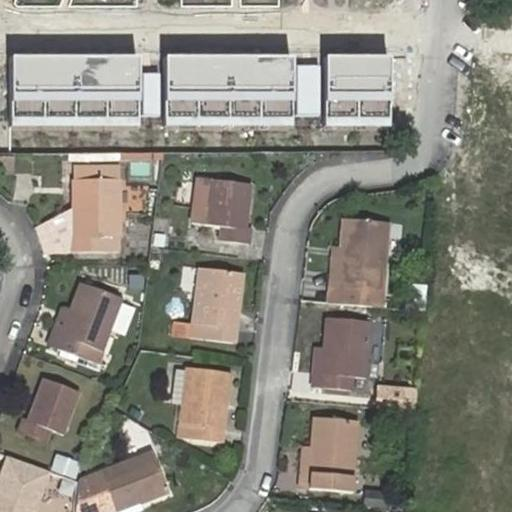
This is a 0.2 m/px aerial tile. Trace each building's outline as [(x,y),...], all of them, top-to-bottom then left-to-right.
[(135,60),(5,59),(5,123),(134,124),(135,60)] [(287,60),(159,60),(158,123),(288,123),(287,60)] [(387,60),(320,60),(320,124),(387,124),(387,60)] [(129,175),(129,155),(85,156),(85,174),(129,175)] [(511,172),(507,173),(497,297),(511,297),(511,172)] [(216,219),(222,175),(204,173),(199,217),(216,219)] [(102,231),(93,231),(84,231),(79,231),(79,244),(84,244),(118,244),(128,245),(129,195),(129,175),(85,174),(85,206),(101,206),(101,222),(102,231)] [(222,175),(216,219),(230,222),(229,236),(255,239),(257,225),(253,224),(258,180),(222,175)] [(84,231),(85,206),(46,225),(52,240),(53,244),(79,244),(79,231),(84,231)] [(101,222),(101,206),(85,206),(84,231),(93,231),(102,231),(101,222)] [(351,213),(347,244),(350,244),(347,268),(347,282),(392,286),(398,217),(351,213)] [(350,244),(347,244),(341,244),(336,281),(347,282),(347,268),(350,244)] [(234,296),(249,298),(252,268),(210,262),(204,318),(202,333),(245,337),(247,322),(231,320),(234,296)] [(84,309),(71,344),(97,354),(109,358),(113,346),(132,293),(92,279),(80,308),(84,309)] [(247,322),(249,298),(234,296),(231,320),(247,322)] [(62,341),(71,344),(84,309),(80,308),(75,306),(62,341)] [(335,341),(331,379),(362,383),(363,369),(375,370),(380,316),(335,312),(332,340),(335,341)] [(324,379),(331,379),(335,341),(332,340),(327,341),(324,379)] [(199,363),(199,371),(195,400),(191,432),(233,438),(235,423),(219,421),(222,399),(222,398),(237,399),(241,368),(199,363)] [(195,400),(199,371),(188,370),(185,399),(195,400)] [(56,375),(40,418),(64,426),(76,431),(92,389),(56,375)] [(419,384),(397,383),(395,399),(418,400),(419,384)] [(235,423),(237,399),(222,398),(222,399),(219,421),(235,423)] [(324,440),(322,466),(320,482),(349,486),(363,487),(368,414),(323,410),(320,439),(324,440)] [(64,426),(40,418),(36,416),(31,430),(58,440),(64,426)] [(311,464),(322,466),(324,440),(320,439),(312,439),(311,464)] [(115,510),(128,505),(152,496),(152,497),(181,486),(164,444),(112,466),(99,472),(104,483),(115,510)] [(73,476),(78,459),(61,454),(56,471),(73,476)] [(13,467),(3,495),(16,501),(12,511),(42,511),(54,483),(13,467)] [(0,511),(12,511),(16,501),(3,495),(0,502),(0,511)] [(152,496),(128,505),(129,511),(133,511),(155,503),(152,497),(152,496)]
